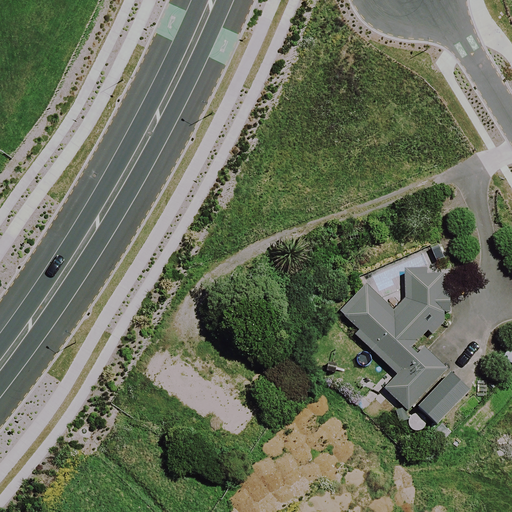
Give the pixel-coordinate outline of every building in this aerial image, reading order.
[(470,391),(420,342),(427,335),(430,338),(444,324),(442,276),(426,276),(426,267),(402,268),(404,299),(390,313),(362,285),(338,310),(360,331),(353,338),(393,377),(380,391),(405,415),(412,407),(434,428),(470,391)] [(145,314),(123,295),(114,304),(136,324),(145,314)] [(63,360),(79,333),(58,321),(42,348),(63,360)] [(145,334),(123,367),(238,444),(260,411),(145,334)] [(511,350),(509,349),(502,361),(511,367),(511,350)] [(101,378),(71,356),(55,377),(85,399),(101,378)] [(0,452),(16,446),(0,407),(0,452)]
